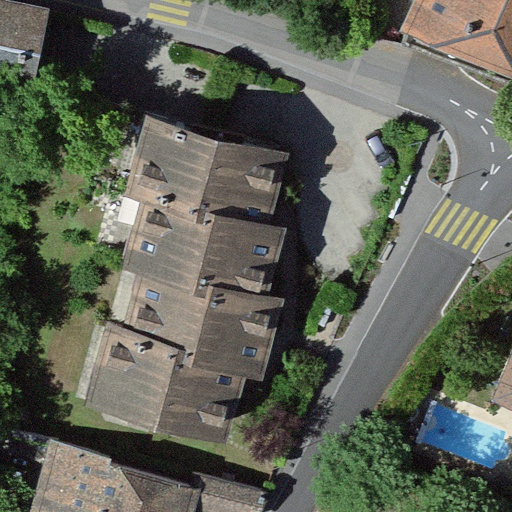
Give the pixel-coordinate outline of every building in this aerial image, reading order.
[(50,0),(0,0),(0,76),(38,82),(50,0)] [(511,0),(415,0),(400,31),(511,70),(511,0)] [(269,136),(131,99),(109,182),(133,189),(117,249),(135,253),(119,315),(94,308),(72,389),(227,430),(243,368),(269,375),(293,288),(260,279),(279,209),(251,202),(269,136)] [(511,355),(493,402),(511,409),(511,355)] [(186,511),(195,475),(46,439),(27,511),(186,511)]
